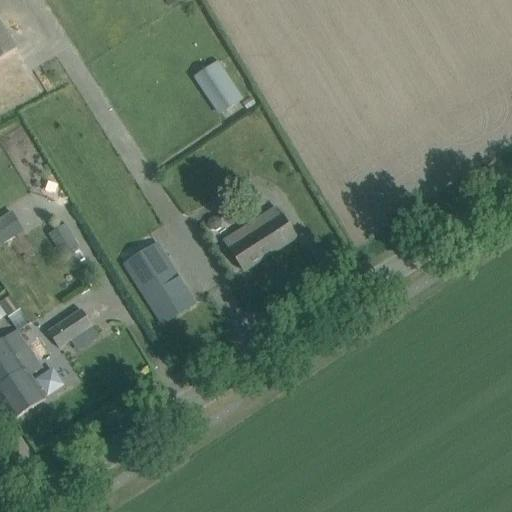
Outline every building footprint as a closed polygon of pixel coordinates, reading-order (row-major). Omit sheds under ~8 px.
[(0,59),(17,48),(0,22),(0,59)] [(245,99),(220,61),(194,78),(220,116),(245,99)] [(297,238),(277,208),(225,242),(245,272),(297,238)] [(17,211),(0,218),(0,246),(28,234),(17,211)] [(61,255),(79,247),(68,225),(50,233),(61,255)] [(124,266),(163,325),(190,308),(191,310),(196,307),(195,305),(196,304),(158,242),(124,266)] [(21,289),(0,302),(0,305),(15,327),(21,323),(24,327),(40,317),(21,289)] [(92,328),(81,309),(49,331),(60,349),(92,328)] [(17,330),(0,341),(0,399),(14,420),(45,400),(44,397),(47,396),(63,386),(52,370),(36,380),(37,381),(35,382),(31,376),(42,368),(30,349),(17,330)]
